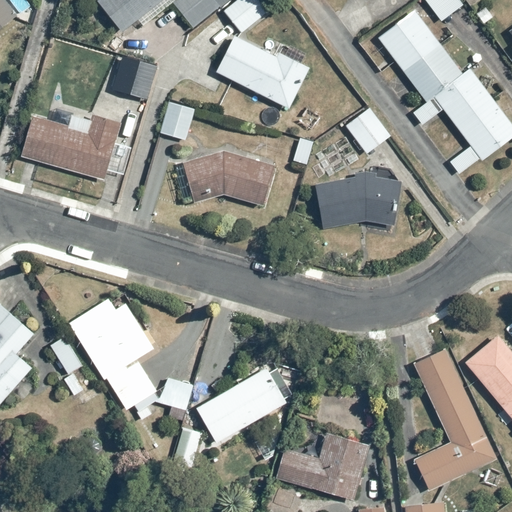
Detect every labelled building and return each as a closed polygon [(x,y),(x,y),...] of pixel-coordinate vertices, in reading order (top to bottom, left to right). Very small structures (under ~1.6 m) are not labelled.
[(0,0),(0,31),(20,16),(6,0),(0,0)] [(115,0),(137,28),(170,3),(191,30),(222,6),(216,0),(115,0)] [(269,0),(235,0),(223,13),(242,34),(274,5),(269,0)] [(461,0),(424,0),(442,24),(466,6),(461,0)] [(463,72),(417,9),(378,37),(427,103),(415,111),(425,125),(445,111),(471,147),(451,162),(461,175),(482,160),(484,163),(511,142),(511,122),(471,67),(463,72)] [(234,35),(214,73),(289,111),(310,68),(308,67),(313,57),(280,40),(273,55),(234,35)] [(123,54),(112,89),(147,102),(159,67),(123,54)] [(171,100),(160,134),(185,141),(196,108),(171,100)] [(370,107),(346,125),(367,155),(392,136),(370,107)] [(31,118),(20,157),(104,180),(106,172),(124,177),(133,147),(114,142),(120,121),(93,114),(92,116),(71,111),(67,128),(31,118)] [(315,143),(301,138),(293,160),(307,165),(315,143)] [(225,153),(183,164),(194,207),(224,199),(258,206),(275,167),(225,153)] [(356,179),(314,186),(323,232),(365,223),(389,232),(396,213),(392,212),(394,202),(397,202),(402,184),(376,178),(375,173),(355,174),(356,179)] [(71,333),(50,346),(68,376),(62,379),(74,399),(104,381),(124,416),(134,410),(142,422),(157,413),(152,406),(163,399),(140,361),(155,352),(119,291),(65,323),(71,333)] [(0,404),(34,369),(22,358),(27,352),(23,348),(37,333),(1,299),(0,300),(0,404)] [(511,351),(498,335),(464,363),(511,421),(511,351)] [(413,459),(428,493),(498,462),(445,352),(415,365),(450,442),(413,459)] [(287,406),(263,362),(193,400),(216,445),(219,443),(287,406)] [(170,375),(165,393),(174,396),(171,408),(188,413),(197,384),(170,375)] [(189,479),(204,433),(183,427),(169,472),(189,479)] [(276,479),(350,501),(352,502),(368,447),(324,433),(318,452),(287,443),(276,479)] [(450,511),(451,501),(401,502),(401,511),(407,511),(406,511),(450,511)]
